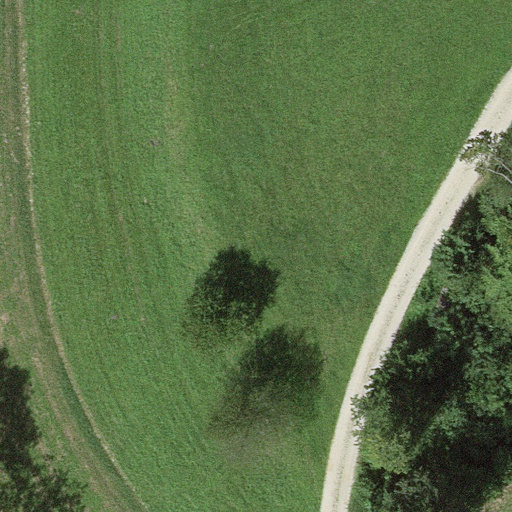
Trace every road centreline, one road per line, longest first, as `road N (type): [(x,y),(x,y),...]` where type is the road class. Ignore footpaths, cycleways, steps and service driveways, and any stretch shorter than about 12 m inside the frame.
road 1 (track): [(11,0),(17,211),(42,310),(86,425),(142,511)]
road 2 (track): [(332,511),(360,394),(424,244),(511,91)]
